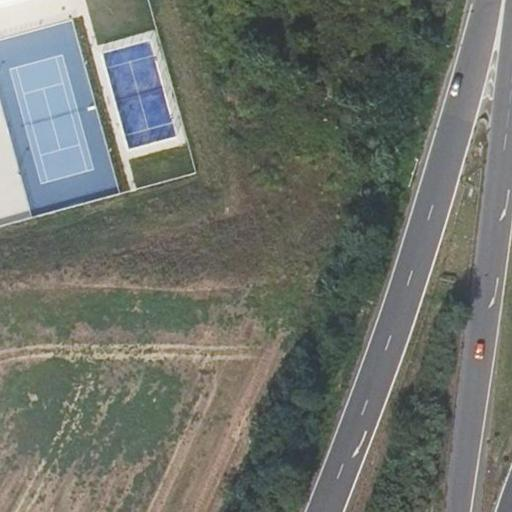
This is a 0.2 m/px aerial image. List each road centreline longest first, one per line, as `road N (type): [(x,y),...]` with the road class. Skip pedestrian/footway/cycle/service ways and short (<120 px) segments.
road 1 (motorway): [(488,0),(436,188),(319,511)]
road 2 (primary): [(511,79),(456,511)]
